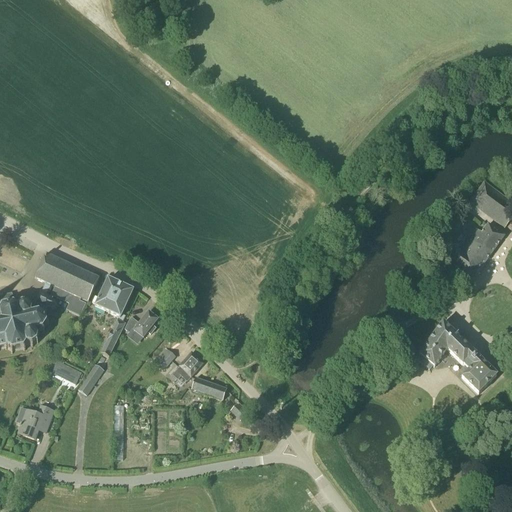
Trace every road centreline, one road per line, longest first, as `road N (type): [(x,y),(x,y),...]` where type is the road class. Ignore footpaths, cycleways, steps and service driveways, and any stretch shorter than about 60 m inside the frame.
road 1 (residential): [(286,432),(159,301),(0,220)]
road 2 (residential): [(25,470),(115,483),(274,458)]
